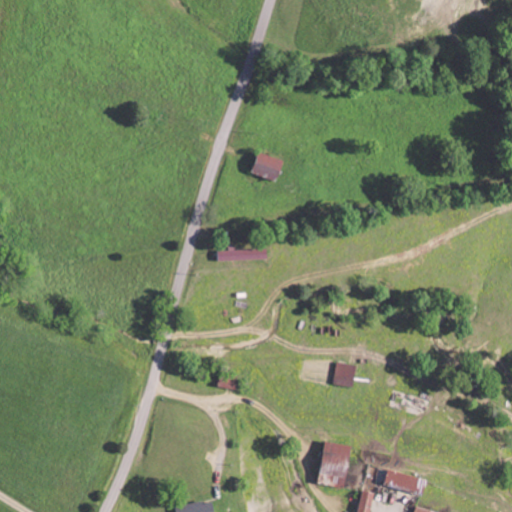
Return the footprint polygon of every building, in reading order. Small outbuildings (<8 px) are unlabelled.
[(280,183),(287,162),(262,154),(255,175),(280,183)] [(269,249),(230,251),(230,252),(219,252),(219,263),(270,261),(269,249)] [(355,389),(360,368),(339,363),(334,384),(355,389)] [(344,488),(350,447),(327,444),(321,485),(344,488)] [(386,486),(423,495),(426,480),(390,471),(386,486)] [(380,511),(373,510),(376,496),(364,492),(359,511),(380,511)] [(216,511),(215,503),(178,507),(178,511),(216,511)]
